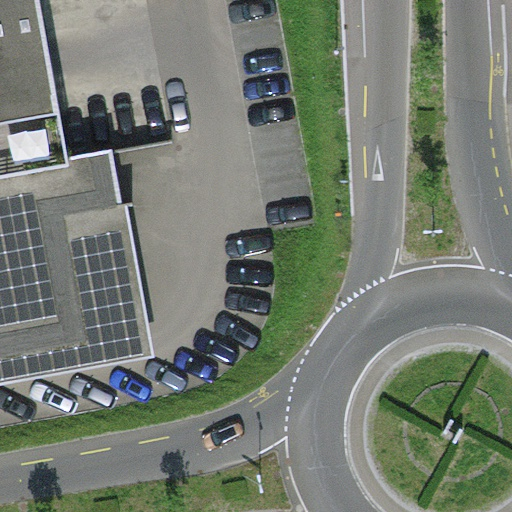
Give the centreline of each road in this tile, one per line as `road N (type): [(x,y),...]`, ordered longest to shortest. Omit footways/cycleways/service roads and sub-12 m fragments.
road 1 (primary): [(323,387),(253,436),(193,457),(0,490)]
road 2 (secondary): [(383,0),(375,318)]
road 3 (secondary): [(511,258),(488,178),(474,0)]
road 4 (primary): [(511,305),(450,293),(375,318)]
road 5 (primary): [(323,387),(315,431),(321,474),(340,511)]
